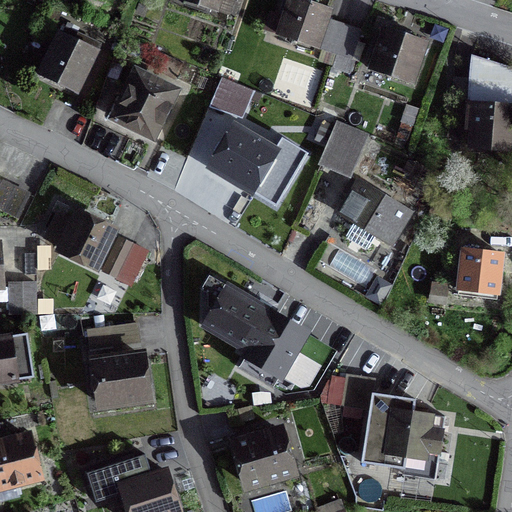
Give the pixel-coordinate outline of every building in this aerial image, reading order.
[(179,0),(215,12),(218,0),(179,0)] [(278,36),(315,48),(325,20),(327,11),(294,0),(289,0),(287,8),(281,5),(278,15),(284,17),(278,36)] [(353,29),(344,26),(325,20),(315,48),(334,55),(350,60),(359,31),(353,29)] [(425,44),(383,30),(369,71),(411,85),(425,44)] [(58,34),(37,75),(76,94),(96,53),(58,34)] [(510,151),(511,131),(511,70),(470,57),(466,112),(472,113),(469,148),(510,151)] [(179,67),(163,59),(157,71),(173,79),(179,67)] [(173,93),(135,74),(113,119),(151,138),(158,124),(159,125),(168,107),(167,106),(173,93)] [(363,139),(336,127),(320,164),(348,176),(363,139)] [(234,129),(210,168),(249,191),(273,153),(234,129)] [(303,137),(292,162),(315,173),(326,148),(303,137)] [(0,212),(14,220),(26,195),(0,183),(0,212)] [(339,215),(388,245),(407,213),(358,184),(339,215)] [(94,268),(112,232),(77,215),(59,251),(94,268)] [(495,301),(501,256),(462,251),(456,296),(495,301)] [(8,316),(34,315),(34,283),(8,284),(8,316)] [(270,315),(226,289),(204,326),(248,352),(270,315)] [(270,315),(248,352),(245,356),(280,377),(282,374),(306,333),(308,331),(273,310),(270,315)] [(138,343),(136,325),(108,328),(111,347),(138,343)] [(312,392),(336,350),(306,333),(282,374),(312,392)] [(25,335),(0,339),(0,382),(32,378),(25,335)] [(92,399),(98,398),(99,406),(146,399),(140,357),(121,359),(120,352),(110,354),(111,361),(93,363),(96,383),(90,384),(92,399)] [(414,414),(416,400),(373,393),(375,378),(346,374),(342,405),(371,409),(363,463),(406,469),(407,458),(385,454),(392,411),(414,414)] [(414,414),(392,411),(385,454),(407,458),(436,462),(443,418),(414,414)] [(255,439),(233,446),(246,486),(291,473),(279,432),(264,436),(262,430),(253,432),(255,439)] [(27,437),(0,443),(0,487),(37,478),(27,437)] [(176,511),(164,473),(121,487),(128,511),(176,511)]
